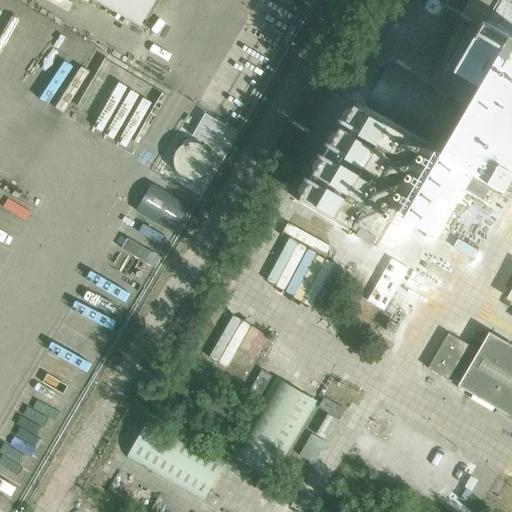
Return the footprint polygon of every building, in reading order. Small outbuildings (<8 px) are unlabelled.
[(104,0),(148,22),(159,0),(104,0)] [(511,0),(473,0),(464,16),(482,26),(456,72),(482,87),(405,219),(433,235),(469,173),(507,194),(511,185),(511,0)] [(213,72),(197,99),(235,122),(251,95),(213,72)] [(347,108),(292,202),(370,249),(390,212),(428,157),(347,108)] [(207,113),(195,136),(219,148),(230,126),(207,113)] [(385,313),(409,271),(392,261),(367,304),(385,313)] [(253,326),(241,346),(258,356),(270,336),(253,326)] [(511,344),(491,332),(459,384),(485,400),(481,406),(503,419),(507,413),(511,415),(511,344)] [(449,334),(428,370),(449,382),(470,346),(449,334)] [(318,402),(276,377),(232,453),(275,477),(318,402)] [(228,462),(151,418),(128,459),(204,503),(228,462)] [(327,443),(311,435),(298,458),(313,466),(327,443)]
